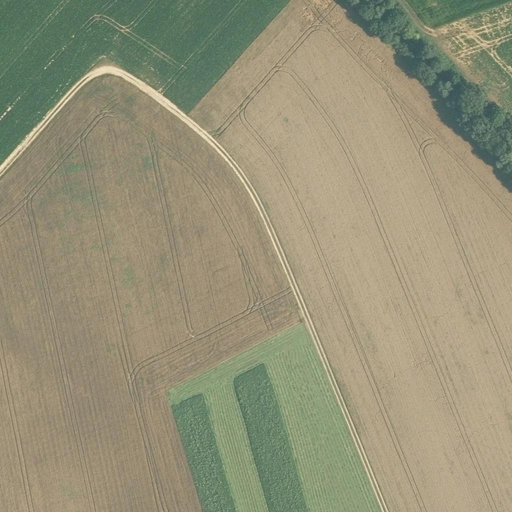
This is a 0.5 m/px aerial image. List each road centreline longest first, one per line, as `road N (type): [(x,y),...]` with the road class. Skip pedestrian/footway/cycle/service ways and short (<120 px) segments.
road 1 (track): [(0,172),(78,87),(104,70),(140,87),(207,140),(239,173),(269,232),(384,511)]
road 2 (track): [(511,152),(368,0)]
